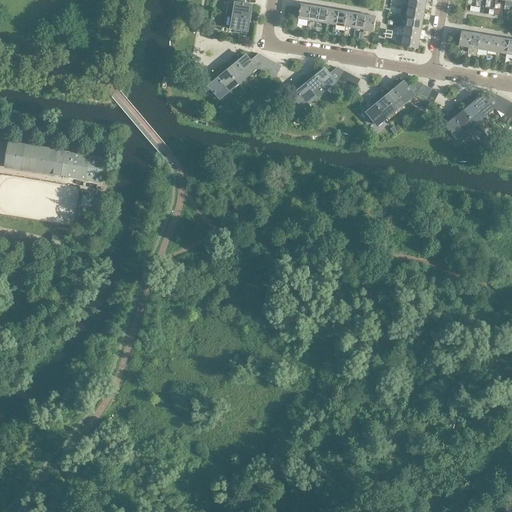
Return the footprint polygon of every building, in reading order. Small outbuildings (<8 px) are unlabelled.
[(424,11),(426,2),(415,0),(409,0),(408,8),(424,11)] [(249,18),(251,5),(243,4),(236,3),(234,16),(249,18)] [(308,20),(310,6),(301,4),(298,19),(308,20)] [(317,22),(320,7),(310,6),(308,20),(317,22)] [(326,23),(329,9),(320,7),(317,22),(326,23)] [(423,21),(424,11),(408,8),(406,18),(423,21)] [(336,25),(338,10),(329,9),(326,23),(336,25)] [(345,27),(348,12),(338,10),(336,25),(345,27)] [(355,28),(357,14),(348,12),(345,27),(355,28)] [(364,30),(366,15),(357,14),(355,28),(364,30)] [(374,32),(375,22),(376,17),(366,15),(364,30),(374,32)] [(247,31),(249,18),(234,16),(232,28),(247,31)] [(421,30),(423,21),(406,18),(405,27),(421,30)] [(217,28),(210,27),(210,26),(208,37),(216,39),(217,28)] [(419,39),(421,30),(405,27),(403,36),(419,39)] [(468,48),(471,33),(461,31),(459,46),(468,48)] [(478,49),(480,35),(471,33),(468,48),(478,49)] [(487,51),(490,36),(480,35),(478,49),(487,51)] [(418,49),(419,39),(403,36),(401,46),(418,49)] [(496,52),(499,38),(490,36),(487,51),(496,52)] [(506,54),(508,39),(499,38),(496,52),(506,54)] [(259,68),(264,58),(259,55),(251,61),(256,68),(257,67),(259,68)] [(256,68),(251,61),(246,56),(237,63),(247,75),(256,68)] [(264,71),(270,61),(264,58),(259,68),(264,71)] [(269,74),(275,63),(270,61),(264,71),(269,74)] [(247,75),(237,63),(228,71),(238,83),(247,75)] [(275,77),(280,66),(275,63),(269,74),(275,77)] [(337,82),(343,71),(337,68),(330,74),(335,81),(336,81),(337,82)] [(335,81),(330,74),(325,69),(316,77),(326,89),(335,81)] [(238,83),(228,71),(219,78),(229,91),(238,83)] [(343,85),(348,74),(343,71),(337,82),(343,85)] [(348,87),(354,77),(348,74),(343,85),(348,87)] [(326,89),(316,77),(307,84),(317,97),(326,89)] [(353,90),(359,80),(354,77),(348,87),(353,90)] [(229,91),(219,78),(209,86),(219,98),(229,91)] [(416,95),(422,84),(416,81),(409,88),(414,95),(414,94),(416,95)] [(414,95),(409,88),(404,82),(395,90),(405,102),(414,95)] [(317,97),(307,84),(297,92),(307,104),(317,97)] [(421,98),(427,87),(422,84),(416,95),(421,98)] [(427,101),(432,90),(427,87),(421,98),(427,101)] [(405,102),(395,90),(385,98),(395,110),(405,102)] [(432,104),(438,93),(432,90),(427,101),(432,104)] [(307,104),(297,92),(288,99),(298,112),(307,104)] [(495,108),(501,98),(495,95),(488,101),(493,108),(495,108)] [(493,108),(488,101),(483,96),(474,103),(484,116),(493,108)] [(395,110),(385,98),(376,105),(386,118),(395,110)] [(500,111),(506,101),(501,98),(495,108),(500,111)] [(506,114),(511,104),(506,101),(500,111),(506,114)] [(484,116),(474,103),(464,111),(474,123),(484,116)] [(386,118),(376,105),(367,113),(377,125),(386,118)] [(474,123),(464,111),(455,119),(465,131),(474,123)] [(465,131),(455,119),(446,126),(456,138),(465,131)] [(101,182),(104,159),(8,143),(5,167),(101,182)] [(92,208),(94,197),(83,195),(81,206),(92,208)] [(65,251),(68,235),(52,232),(49,249),(65,251)]
